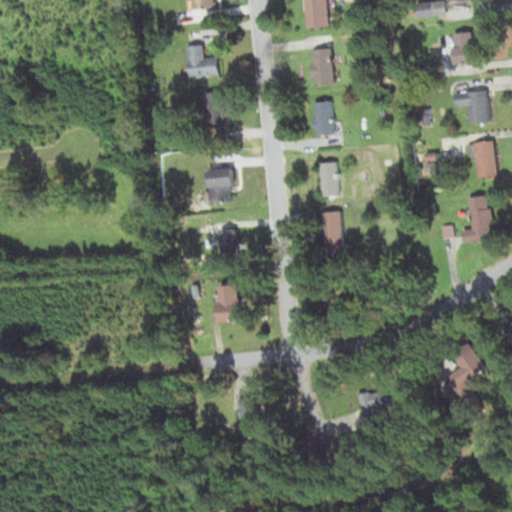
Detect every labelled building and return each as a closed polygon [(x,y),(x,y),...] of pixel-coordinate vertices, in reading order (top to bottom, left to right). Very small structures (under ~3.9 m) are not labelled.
[(194,0),(217,0),(218,6),(196,8),(194,0)] [(305,0),(336,0),(337,5),(331,6),(333,24),(309,27),(305,0)] [(452,0),(473,0),(474,1),(467,2),(468,7),(454,9),(452,0)] [(456,34),(478,30),(482,59),(461,62),(456,34)] [(188,45),(192,78),(223,75),(220,55),(206,57),(204,43),(188,45)] [(315,47),(333,45),(337,79),(319,81),(315,47)] [(461,90),(463,104),(470,103),(471,120),(494,118),(491,87),(461,90)] [(207,98),(225,96),(229,126),(211,128),(207,98)] [(316,99),(334,98),(337,134),(319,135),(316,99)] [(468,142),(470,151),(478,150),(481,175),(501,173),(497,138),(468,142)] [(320,161),(339,160),(342,194),(323,195),(320,161)] [(209,168),(213,204),(235,202),(233,184),(239,184),(238,166),(209,168)] [(469,196),(473,224),(460,226),(462,238),(494,234),(489,193),(469,196)] [(317,209),(346,207),(349,258),(321,260),(317,209)] [(220,223),(223,261),(244,259),(241,221),(220,223)] [(334,319),(357,318),(355,278),(331,280),(334,319)] [(221,286),(225,319),(250,316),(246,283),(221,286)] [(500,368),(491,351),(449,373),(458,391),(500,368)] [(362,395),(369,422),(407,411),(400,385),(362,395)] [(261,395),(237,398),(243,440),(266,437),(261,395)]
